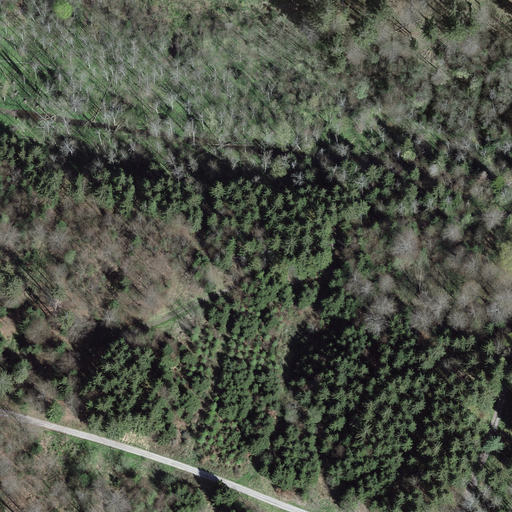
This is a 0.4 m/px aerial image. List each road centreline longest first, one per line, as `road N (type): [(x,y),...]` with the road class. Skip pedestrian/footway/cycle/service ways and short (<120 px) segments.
road 1 (track): [(0,410),(305,511)]
road 2 (track): [(511,338),(493,430),(457,511)]
